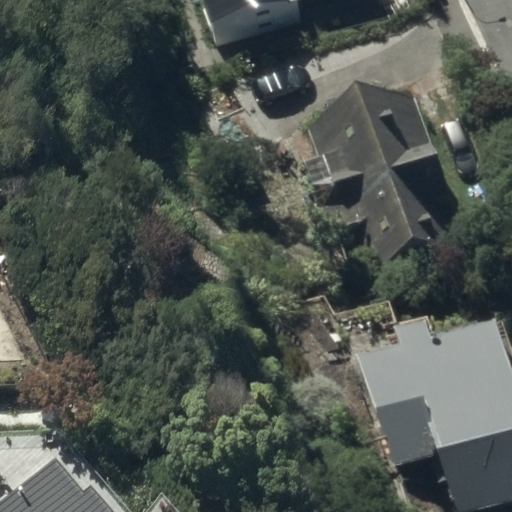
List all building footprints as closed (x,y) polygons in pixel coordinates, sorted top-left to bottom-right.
[(236,0),(217,8),(230,43),(279,25),(269,0),(236,0)] [(227,93),(189,112),(220,175),(285,142),(269,111),(275,109),(267,93),(263,95),(253,77),(245,81),(239,70),(220,80),(227,93)] [(331,241),(367,230),(381,277),(467,250),(421,100),(314,133),(324,166),(310,171),(331,241)] [(436,342),(404,353),(411,375),(370,389),(408,498),(448,484),(457,511),(511,511),(511,336),(511,335),(442,358),(436,342)] [(89,511),(59,476),(16,511),(89,511)]
